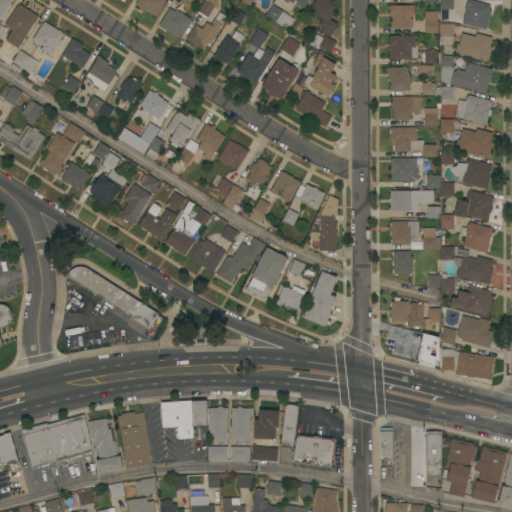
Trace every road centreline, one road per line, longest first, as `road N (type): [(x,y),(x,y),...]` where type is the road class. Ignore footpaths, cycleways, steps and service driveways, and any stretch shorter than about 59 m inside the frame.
road 1 (residential): [(364,511),(362,0)]
road 2 (residential): [(337,362),(229,320),(0,182)]
road 3 (residential): [(362,174),(319,156),(73,0)]
road 4 (residential): [(49,387),(39,342),(41,261),(30,226),(0,189)]
road 5 (secondary): [(49,387),(214,369)]
road 6 (secondary): [(363,381),(337,362),(265,355),(237,356),(214,369)]
